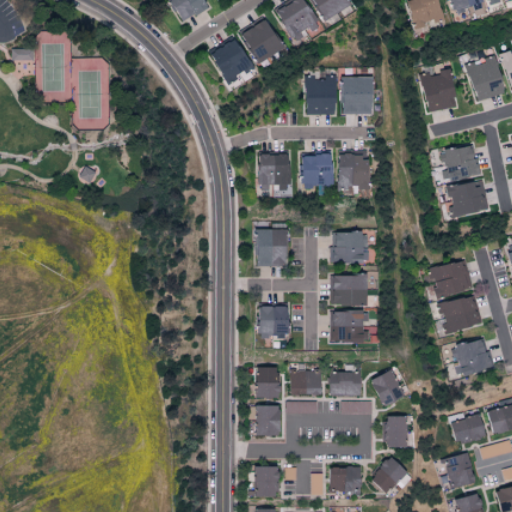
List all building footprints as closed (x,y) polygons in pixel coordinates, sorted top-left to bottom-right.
[(167,0),(179,22),(206,7),(201,0),(167,0)] [(289,0),(274,8),(291,42),(302,37),(300,33),(315,25),(302,0),(289,0)] [(310,0),(319,19),(345,7),(342,0),(310,0)] [(403,0),(411,26),(440,18),(435,0),(403,0)] [(447,0),(451,12),(471,6),(472,9),(482,7),(479,0),(447,0)] [(237,34),(257,63),(281,46),(261,18),(237,34)] [(249,65),(232,38),(206,54),(224,81),(249,65)] [(32,59),(32,48),(10,49),(10,60),(32,59)] [(511,49),(497,55),(509,90),(511,88),(511,49)] [(472,100),(501,94),(494,57),(464,62),(472,100)] [(424,111),(454,106),(447,68),(437,70),(437,72),(418,75),(424,111)] [(368,75),(339,76),(340,114),(369,113),(368,75)] [(333,114),(333,76),(323,76),(323,78),(303,78),(302,114),(333,114)] [(477,174),(472,145),(439,150),(444,180),(477,174)] [(364,150),(334,151),(335,191),(349,190),(349,187),(365,187),(364,150)] [(285,153),(255,153),(256,189),(266,189),(266,184),(276,184),(276,190),(286,189),(285,153)] [(299,154),(299,185),(328,185),(328,154),(299,154)] [(77,177),(88,182),(94,171),(83,166),(77,177)] [(485,210),(480,179),(443,185),(447,215),(485,210)] [(283,229),(254,228),(253,265),(283,265),(283,229)] [(331,232),(331,263),(366,262),(366,249),(365,249),(365,231),(331,232)] [(434,297),(469,288),(462,259),(426,268),(434,297)] [(330,303),(363,303),(364,275),(331,274),(330,303)] [(479,324),(472,294),(435,303),(437,313),(441,312),(443,323),(441,324),(443,332),(479,324)] [(255,337),(285,337),(285,306),(256,305),(255,337)] [(365,341),(365,331),(361,331),(360,321),(366,321),(366,310),(329,311),(330,341),(365,341)] [(458,374),(489,369),(484,338),(453,343),(458,374)] [(253,397),(276,397),(276,367),(254,366),(253,397)] [(380,406),(401,396),(387,369),(367,380),(380,406)] [(287,394),(317,395),(318,371),(287,370),(287,394)] [(326,395),(357,395),(358,372),(327,371),(326,395)] [(283,412),(314,413),(314,401),(284,401),(283,412)] [(338,413),(356,413),(356,412),(369,413),(370,401),(339,401),(338,413)] [(511,404),(485,410),(489,434),(511,429),(511,404)] [(252,435),(275,436),(276,405),(253,405),(252,435)] [(404,416),(383,415),(382,447),(403,447),(404,416)] [(482,437),(477,415),(448,421),(452,443),(482,437)] [(502,442),(478,446),(479,455),(504,452),(502,442)] [(441,458),(449,488),(473,481),(465,452),(441,458)] [(385,494),(403,470),(386,456),(367,480),(385,494)] [(251,497),(275,498),(275,466),(252,466),(251,497)] [(327,491),(358,490),(357,466),(326,467),(327,491)] [(282,480),(294,480),(294,467),(282,467),(282,480)] [(307,494),(320,495),(321,473),(308,473),(307,494)] [(497,511),(511,509),(511,484),(493,488),(497,511)] [(453,497),(456,511),(479,511),(476,493),(453,497)]
